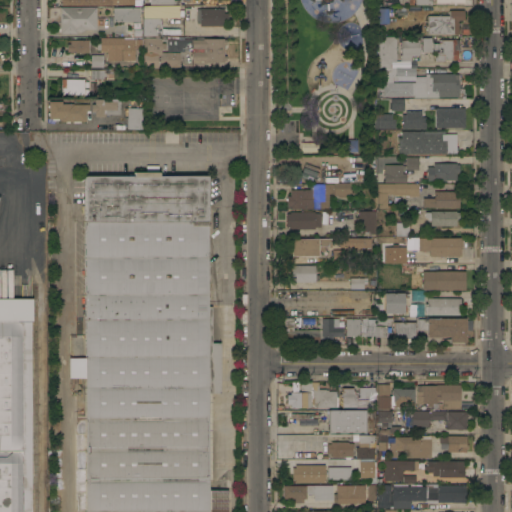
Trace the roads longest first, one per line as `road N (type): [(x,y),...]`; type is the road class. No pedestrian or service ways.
road 1 (residential): [(259,0),(259,365)]
road 2 (tertiary): [(494,364),(493,0)]
road 3 (tertiary): [(259,365),(511,363)]
road 4 (residential): [(494,511),(494,364)]
road 5 (residential): [(259,365),(260,511)]
road 6 (residential): [(29,0),(28,128)]
